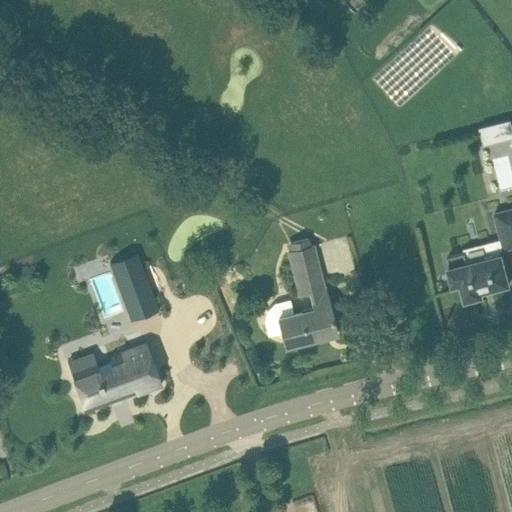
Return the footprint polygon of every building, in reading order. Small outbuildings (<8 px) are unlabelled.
[(0,32),(0,59),(57,97),(69,78),(0,32)] [(511,123),(511,118),(501,121),(506,139),(511,136),(511,123)] [(511,206),(493,211),(501,242),(502,249),(511,247),(511,206)] [(110,233),(101,236),(104,246),(113,243),(110,233)] [(66,260),(73,282),(108,271),(97,236),(50,250),(54,264),(66,260)] [(337,333),(314,244),(311,245),(309,237),(287,243),(289,250),(287,251),(299,296),(312,292),(315,306),(278,316),(286,346),(337,333)] [(492,256),(468,262),(465,251),(448,256),(450,266),(449,267),(453,284),(461,282),(466,299),(483,294),(482,290),(510,283),(502,253),(503,253),(502,249),(501,242),(489,245),(492,256)] [(157,308),(136,253),(111,262),(132,317),(157,308)] [(122,353),(71,372),(86,409),(136,390),(137,393),(162,384),(146,341),(121,350),(122,353)]
